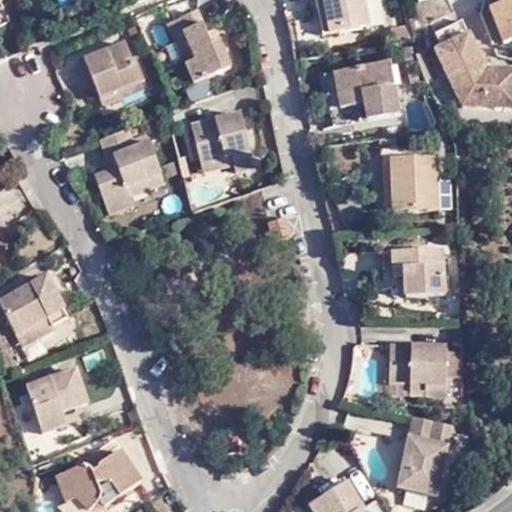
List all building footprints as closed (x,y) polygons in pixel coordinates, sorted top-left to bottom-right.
[(373,25),(367,0),(316,0),(321,19),(328,17),(332,33),(373,25)] [(381,0),(367,0),(373,25),(387,22),(381,0)] [(511,48),(511,12),(507,15),(504,11),(488,17),(501,52),(511,48)] [(170,25),(175,36),(178,44),(187,40),(197,61),(188,65),(195,82),(233,66),(222,42),(213,46),(208,35),(199,13),(170,25)] [(324,35),(332,33),(328,17),(321,19),(324,35)] [(394,27),(397,41),(415,37),(412,23),(394,27)] [(466,111),(511,111),(511,74),(490,73),(467,26),(439,39),(446,53),(439,57),(466,111)] [(217,31),(208,35),(213,46),(222,42),(217,31)] [(178,44),(175,36),(156,45),(159,52),(178,44)] [(187,40),(178,44),(188,65),(197,61),(187,40)] [(80,63),(86,78),(91,76),(97,91),(103,106),(123,98),(121,92),(143,83),(133,59),(127,44),(80,63)] [(346,106),(336,108),(340,127),(404,113),(391,44),(385,45),(388,63),(339,73),(346,106)] [(133,59),(143,83),(147,81),(138,57),(133,59)] [(424,79),(416,57),(409,59),(416,82),(424,79)] [(330,75),(336,108),(346,106),(339,73),(330,75)] [(91,76),(86,78),(92,93),(97,91),(91,76)] [(121,92),(123,98),(146,90),(143,83),(121,92)] [(203,157),(204,162),(236,154),(237,161),(240,171),(258,166),(244,112),(195,125),(199,139),(203,157)] [(138,147),(131,129),(118,134),(103,140),(110,158),(117,157),(121,167),(115,170),(98,176),(113,213),(138,203),(135,195),(131,185),(164,172),(152,142),(138,147)] [(198,158),(203,157),(199,139),(193,140),(198,158)] [(236,154),(204,162),(206,170),(237,161),(236,154)] [(117,157),(110,158),(115,170),(121,167),(117,157)] [(443,210),(441,157),(394,159),(396,211),(443,210)] [(168,182),(164,172),(131,185),(135,195),(168,182)] [(291,217),(274,222),(281,242),(297,237),(291,217)] [(0,221),(0,232),(2,236),(9,231),(2,221),(0,221)] [(0,251),(9,246),(2,236),(0,232),(0,251)] [(444,249),(390,252),(391,269),(396,269),(408,269),(408,280),(409,299),(446,298),(446,292),(445,276),(444,249)] [(408,269),(396,269),(397,279),(408,280),(408,269)] [(22,285),(26,291),(41,283),(37,277),(22,285)] [(41,283),(26,291),(2,305),(3,305),(9,316),(23,341),(40,332),(36,326),(51,317),(67,309),(49,278),(41,283)] [(9,316),(3,305),(0,306),(0,311),(4,318),(9,316)] [(73,321),(67,309),(51,317),(58,330),(73,321)] [(58,330),(51,317),(36,326),(40,332),(43,338),(58,330)] [(40,332),(23,341),(26,347),(43,338),(40,332)] [(430,346),(417,346),(393,346),(392,383),(427,384),(427,398),(447,398),(447,378),(449,352),(449,347),(430,346)] [(466,353),(449,352),(447,378),(465,377),(466,353)] [(91,404),(80,372),(30,388),(45,434),(70,426),(65,413),(91,404)] [(427,384),(392,383),(392,388),(412,389),(412,397),(427,398),(427,384)] [(434,441),(438,422),(416,418),(412,437),(434,441)] [(440,496),(455,426),(438,422),(434,441),(412,437),(408,457),(415,459),(413,468),(405,467),(401,488),(440,496)] [(90,511),(92,511),(98,506),(103,503),(107,508),(143,484),(122,452),(100,468),(101,470),(95,473),(91,466),(81,469),(60,477),(70,504),(78,500),(90,511)] [(408,457),(405,467),(413,468),(415,459),(408,457)] [(330,489),(333,493),(352,482),(349,477),(330,489)] [(352,482),(333,493),(320,501),(327,511),(365,511),(369,509),(352,482)] [(327,511),(320,501),(313,505),(318,511),(327,511)]
